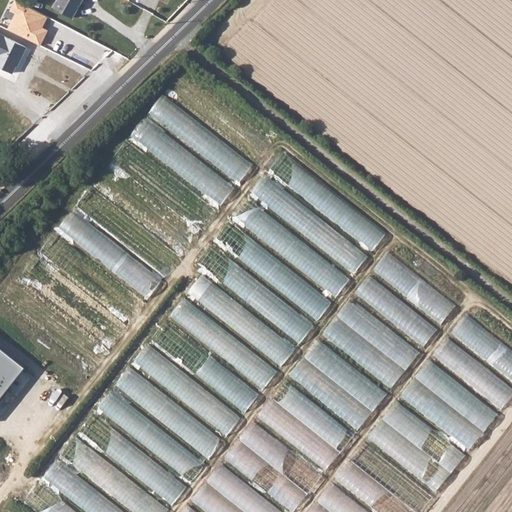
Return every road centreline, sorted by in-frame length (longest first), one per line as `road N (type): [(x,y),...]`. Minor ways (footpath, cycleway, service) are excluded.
road 1 (track): [(171,38),(511,304)]
road 2 (secondary): [(211,0),(0,203)]
